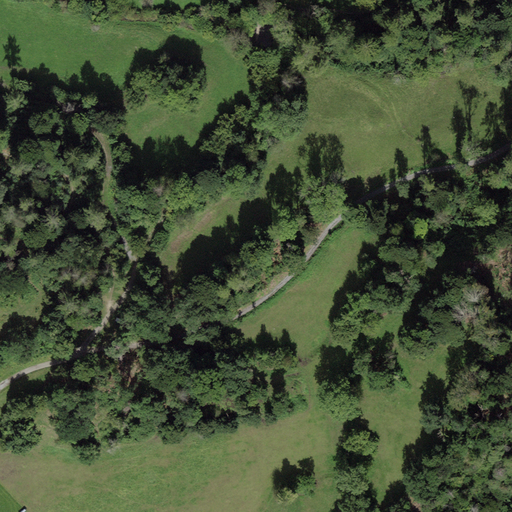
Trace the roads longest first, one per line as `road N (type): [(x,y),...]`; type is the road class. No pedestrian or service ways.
road 1 (track): [(0,390),(20,374),(73,356),(220,324),(268,295),(356,204),(511,143)]
road 2 (track): [(131,273),(103,203),(108,167),(101,139),(61,106),(0,83)]
road 3 (track): [(73,356),(110,314),(158,223)]
